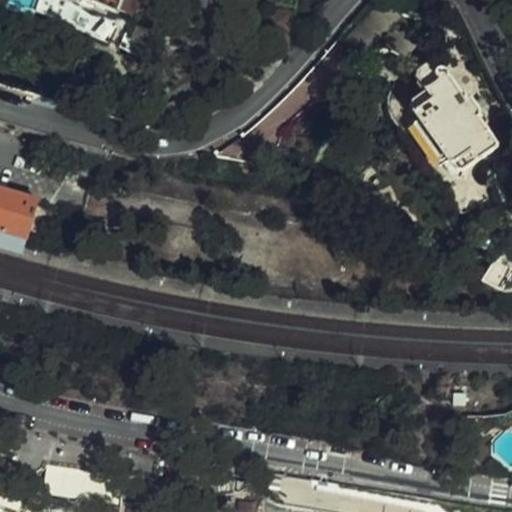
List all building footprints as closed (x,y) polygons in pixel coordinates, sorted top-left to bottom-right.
[(86,0),(123,15),(129,0),(86,0)] [(166,13),(136,0),(128,19),(137,23),(157,31),(166,13)] [(295,14),(273,11),(267,46),(290,48),(295,14)] [(157,31),(137,23),(129,41),(152,51),(160,32),(157,31)] [(44,63),(33,98),(71,109),(79,73),(44,63)] [(463,104),(437,64),(421,75),(431,91),(417,102),(415,109),(420,115),(410,124),(438,164),(448,158),(457,170),(467,171),(496,150),(477,122),(480,120),(481,116),(475,105),(463,104)] [(66,170),(49,165),(47,174),(64,178),(66,170)] [(0,231),(27,239),(37,202),(7,193),(0,191),(0,231)] [(0,249),(22,256),(27,239),(0,231),(0,249)] [(82,440),(0,418),(0,451),(30,461),(73,467),(127,474),(130,466),(132,466),(132,472),(156,475),(160,455),(82,440)] [(309,511),(401,511),(404,495),(258,472),(257,486),(262,497),(274,506),(285,509),(309,511)] [(0,481),(0,507),(10,511),(26,511),(36,486),(0,481)]
